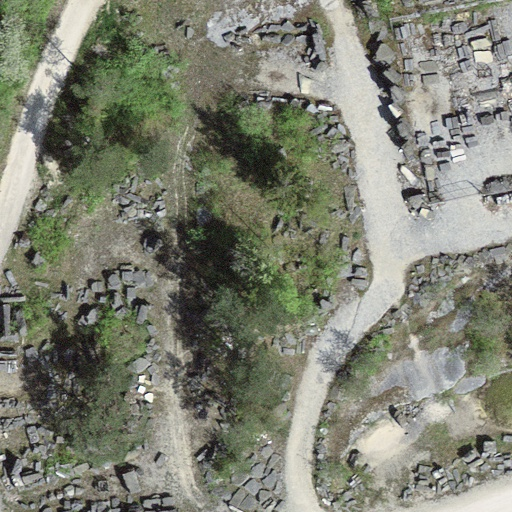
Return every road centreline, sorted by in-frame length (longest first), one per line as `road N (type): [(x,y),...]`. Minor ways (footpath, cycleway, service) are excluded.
road 1 (track): [(300,511),(308,401),(382,289),(389,253),(386,205),(327,0)]
road 2 (track): [(89,0),(42,94),(0,212)]
